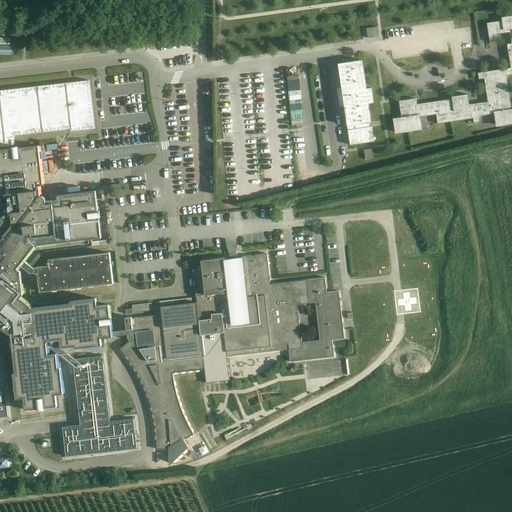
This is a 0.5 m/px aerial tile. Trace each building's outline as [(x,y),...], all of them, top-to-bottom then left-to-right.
[(401,119),(394,120),(396,132),(420,128),(419,116),(436,114),(437,123),(473,118),(474,123),(479,122),(478,116),(495,113),(497,125),(511,122),(511,110),(506,75),(511,74),(511,17),(503,18),(503,20),(487,23),(489,41),(495,41),(494,35),(510,32),(511,44),(507,44),(510,68),(478,73),(479,79),(484,78),(488,102),(469,104),(468,94),(451,97),(452,99),(417,104),(416,98),(399,101),(401,119)] [(365,32),(376,30),(375,21),(364,22),(365,32)] [(0,54),(15,55),(15,45),(0,45),(0,54)] [(338,64),(350,145),(374,141),(372,127),(370,127),(369,125),(369,123),(371,122),(369,103),(373,102),(371,88),(366,89),(362,60),(338,64)] [(0,416),(8,416),(0,348),(0,326),(5,330),(9,333),(11,333),(14,357),(16,372),(14,373),(17,399),(24,398),(25,409),(39,408),(43,407),(57,406),(56,394),(63,393),(60,367),(57,368),(56,353),(55,350),(72,364),(73,365),(80,425),(62,427),(66,456),(137,448),(134,418),(110,421),(102,356),(74,359),(73,357),(61,347),(64,347),(75,346),(75,348),(101,345),(100,338),(110,337),(112,337),(112,336),(111,332),(111,331),(108,305),(97,306),(96,299),(70,302),(70,304),(31,309),(31,306),(30,305),(20,298),(22,294),(20,271),(16,268),(19,264),(28,271),(30,273),(37,273),(40,292),(113,283),(109,253),(48,260),(49,266),(33,268),(23,260),(35,245),(101,238),(95,191),(57,196),(47,197),(44,197),(38,146),(38,145),(35,146),(27,147),(18,148),(17,146),(13,147),(13,148),(0,149),(0,146),(15,145),(14,136),(71,129),(71,131),(95,128),(89,80),(0,90),(0,416)] [(226,239),(229,251),(236,250),(236,239),(226,239)] [(128,334),(128,335),(127,335),(128,338),(128,340),(130,340),(120,349),(130,361),(137,373),(144,386),(149,399),(153,413),(156,427),(157,441),(157,449),(167,449),(167,448),(169,448),(169,463),(170,463),(170,461),(171,460),(172,460),(177,456),(182,452),(185,448),(186,448),(186,447),(187,448),(183,440),(185,439),(194,434),(187,423),(183,413),(179,403),(177,396),(175,385),(173,373),(202,370),(202,368),(204,368),(206,383),(230,380),(227,357),(289,349),(290,362),(334,357),(332,340),(344,338),(339,291),(327,292),(325,277),(270,284),(267,253),(242,256),(242,258),(237,259),(236,250),(233,251),(229,251),(230,260),(225,260),(225,258),(201,261),(202,269),(193,270),(197,302),(155,307),(156,316),(153,316),(132,318),(131,317),(125,318),(126,329),(127,329),(127,330),(128,334)] [(146,303),(132,305),(133,313),(152,310),(151,302),(146,303)] [(206,445),(199,449),(202,455),(209,452),(206,445)]
